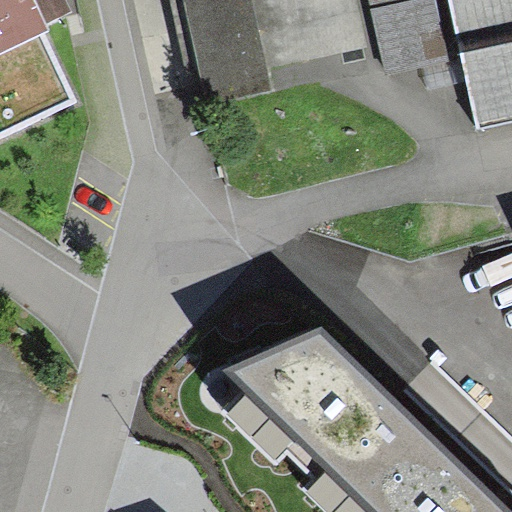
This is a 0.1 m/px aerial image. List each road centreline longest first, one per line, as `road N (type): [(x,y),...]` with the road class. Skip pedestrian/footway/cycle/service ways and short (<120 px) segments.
road 1 (residential): [(133,296),(73,511)]
road 2 (unknown): [(400,182),(356,0)]
